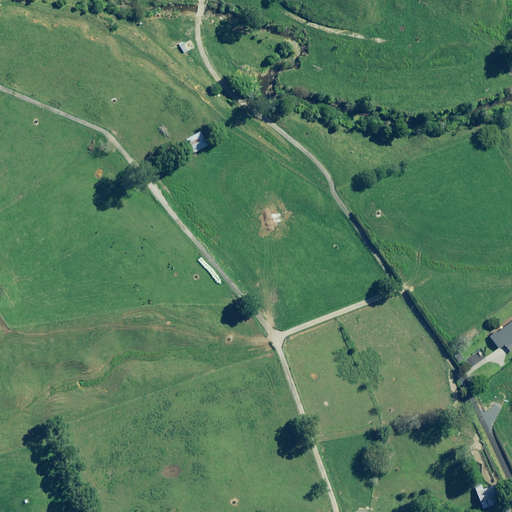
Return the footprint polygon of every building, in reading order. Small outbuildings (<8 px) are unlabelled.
[(208,146),(200,132),(186,140),(193,153),(208,146)] [(277,305),(273,307),(278,315),(281,313),(277,305)] [(511,321),(489,338),(498,350),(504,345),(509,353),(511,350),(511,321)] [(461,352),(454,357),(457,362),(464,357),(461,352)] [(483,490),(480,482),(473,485),(483,509),(502,501),(495,485),(483,490)]
